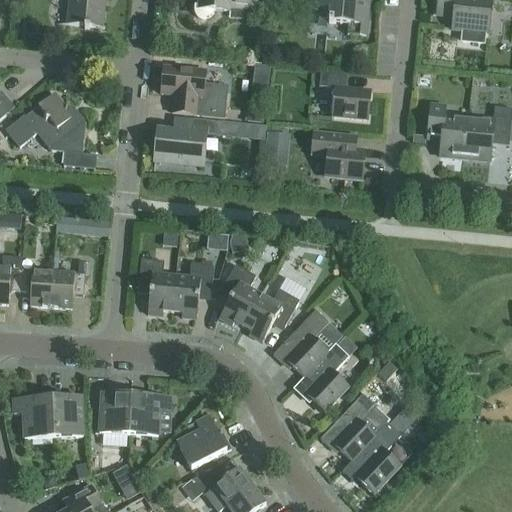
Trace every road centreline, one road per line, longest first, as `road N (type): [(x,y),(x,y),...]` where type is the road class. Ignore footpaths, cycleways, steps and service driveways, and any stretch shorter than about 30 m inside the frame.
road 1 (residential): [(511,203),(389,184),(409,0)]
road 2 (residential): [(320,511),(260,403),(218,358),(107,351)]
road 3 (residential): [(137,70),(107,351)]
road 4 (residential): [(137,70),(0,56)]
